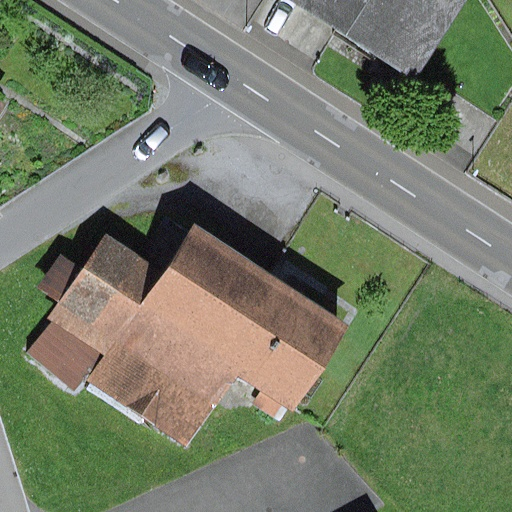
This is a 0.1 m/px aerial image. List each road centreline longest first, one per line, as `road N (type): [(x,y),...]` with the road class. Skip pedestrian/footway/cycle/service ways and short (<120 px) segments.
road 1 (tertiary): [(244,86),(511,261)]
road 2 (residential): [(244,86),(0,238)]
road 3 (tertiary): [(110,0),(244,86)]
